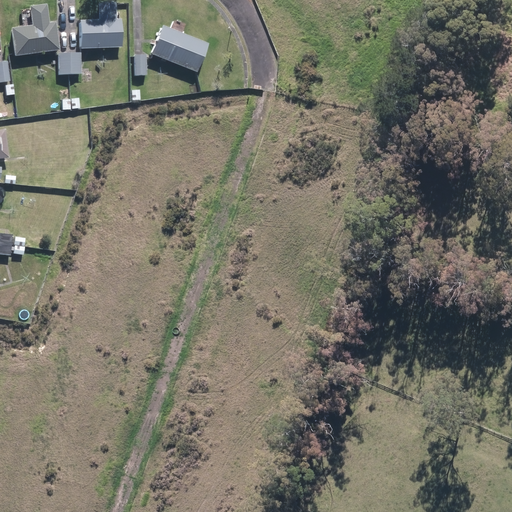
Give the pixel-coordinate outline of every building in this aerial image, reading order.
[(112,18),(111,2),(94,3),(95,19),(76,20),(77,48),(118,47),(117,18),(112,18)] [(45,22),(42,3),(25,6),(28,25),(7,28),(11,55),(55,49),(51,21),(45,22)] [(147,54),(193,72),(204,43),(158,25),(147,54)] [(78,52),(66,53),(67,74),(79,74),(78,52)] [(67,74),(66,53),(55,53),(56,74),(67,74)] [(143,54),(131,55),(132,75),(144,74),(143,54)] [(10,84),(2,85),(4,95),(12,94),(10,84)] [(138,99),(137,90),(129,90),(130,100),(138,99)] [(77,108),(76,98),(68,99),(70,109),(77,108)] [(68,99),(60,100),(60,109),(68,109),(68,99)] [(3,173),(2,181),(12,182),(13,174),(3,173)] [(0,241),(8,243),(10,232),(0,231),(0,241)] [(12,243),(21,244),(22,236),(13,235),(12,243)] [(0,252),(7,253),(8,243),(0,241),(0,252)] [(12,244),(11,252),(21,253),(22,245),(12,244)]
